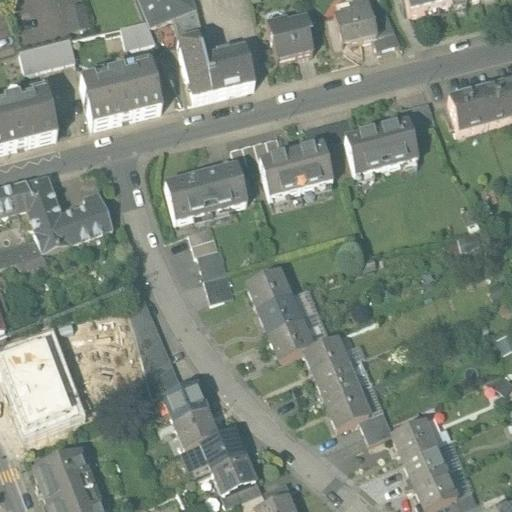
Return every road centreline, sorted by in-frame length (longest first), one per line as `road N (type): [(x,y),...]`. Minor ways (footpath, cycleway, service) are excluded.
road 1 (residential): [(121,144),(140,230),(202,353),(252,416),(360,511)]
road 2 (residential): [(121,144),(511,46)]
road 3 (residential): [(0,177),(121,144)]
